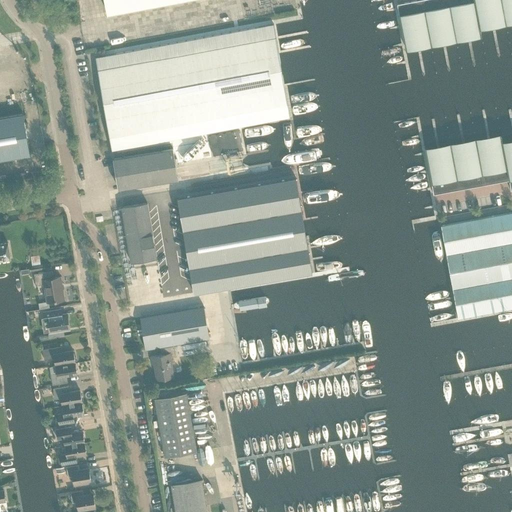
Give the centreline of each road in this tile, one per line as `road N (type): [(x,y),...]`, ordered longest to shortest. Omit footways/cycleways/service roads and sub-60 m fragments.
road 1 (unclassified): [(71,199),(49,48),(6,0)]
road 2 (residential): [(105,418),(77,256),(100,246)]
road 3 (unclassified): [(130,414),(100,246)]
